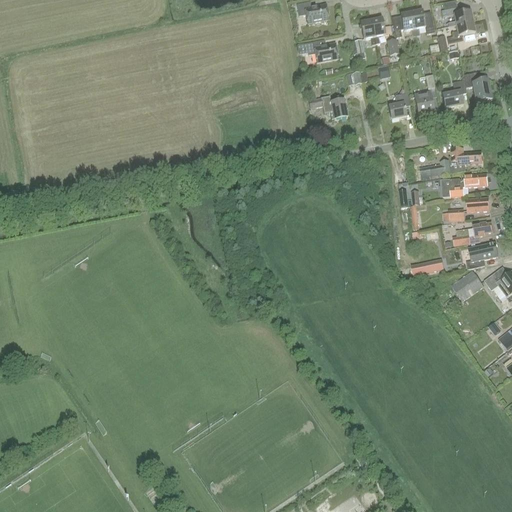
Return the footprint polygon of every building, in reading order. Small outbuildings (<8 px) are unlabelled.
[(307,26),(328,22),(325,7),(311,10),(310,4),(297,6),(299,18),(306,17),(307,26)] [(410,11),(416,39),(420,38),(419,31),(425,29),(426,37),(435,35),(431,17),(423,19),(422,12),(420,13),(417,10),(410,11)] [(456,27),(473,24),(470,13),(457,16),(456,10),(441,13),(442,19),(453,17),(455,23),(448,25),(449,29),(456,27)] [(412,39),(416,39),(410,11),(404,13),(403,16),(400,17),(403,34),(410,32),(412,39)] [(371,22),(376,47),(380,46),(379,39),(391,36),(390,28),(383,29),(382,20),(371,22)] [(376,47),(371,22),(360,24),(363,42),(370,40),(371,47),(376,47)] [(473,24),(456,27),(457,33),(452,34),(453,39),(447,40),(448,46),(463,43),(462,37),(475,35),(473,24)] [(366,59),(362,41),(355,42),(359,61),(366,59)] [(399,56),(396,41),(387,43),(390,58),(399,56)] [(320,43),(306,45),(299,47),(300,56),(308,54),(308,57),(315,56),(317,65),(338,61),(335,46),(321,49),(320,43)] [(390,79),(388,68),(378,70),(380,81),(390,79)] [(362,85),(360,73),(353,75),(355,86),(362,85)] [(355,86),(353,75),(346,76),(348,87),(355,86)] [(476,105),(491,102),(487,82),(478,84),(476,75),(463,77),(466,90),(472,89),(476,105)] [(428,91),(435,89),(432,77),(425,78),(428,91)] [(461,96),(467,95),(464,82),(453,85),(455,95),(442,97),(445,111),(463,108),(461,96)] [(418,117),(434,114),(430,94),(414,97),(418,117)] [(404,109),(409,108),(407,95),(394,98),(396,107),(388,109),(391,122),(406,119),(404,109)] [(302,111),(301,99),(290,99),(291,112),(302,111)] [(324,108),(322,100),(309,102),(311,110),(324,108)] [(334,122),(347,119),(344,102),(330,105),(334,122)] [(442,178),(450,177),(450,176),(466,174),(465,166),(481,165),(480,155),(463,156),(462,151),(450,151),(451,159),(448,159),(449,163),(441,164),(441,167),(420,170),(422,182),(436,180),(436,178),(442,177),(442,178)] [(465,181),(449,183),(442,183),(443,200),(463,198),(463,189),(466,189),(466,190),(488,188),(487,177),(465,178),(465,181)] [(409,208),(408,200),(407,191),(400,192),(401,209),(409,208)] [(412,193),(413,207),(420,206),(419,193),(412,193)] [(468,214),(489,213),(488,200),(467,202),(468,214)] [(465,222),(464,212),(449,213),(449,215),(443,215),(444,225),(450,225),(450,223),(465,222)] [(472,226),(473,231),(465,232),(465,234),(457,235),(457,239),(453,240),(454,249),(470,247),(469,239),(474,239),(485,238),(484,236),(493,234),(491,225),(487,226),(487,224),(472,226)] [(473,264),(484,262),(498,259),(495,245),(470,250),(472,257),(473,262),(473,264)] [(432,263),(411,268),(413,278),(434,274),(432,263)] [(508,276),(503,269),(484,283),(491,293),(498,288),(506,299),(511,295),(511,274),(511,273),(508,276)] [(462,304),(484,289),(472,273),(451,288),(462,304)] [(495,338),(501,333),(495,325),(488,329),(495,338)] [(463,333),(470,337),(473,333),(466,328),(463,333)] [(508,353),(511,349),(511,330),(499,342),(508,353)] [(494,374),(490,369),(484,373),(488,378),(494,374)]
